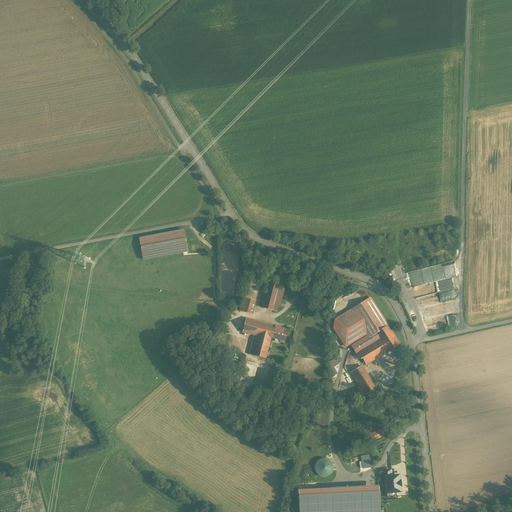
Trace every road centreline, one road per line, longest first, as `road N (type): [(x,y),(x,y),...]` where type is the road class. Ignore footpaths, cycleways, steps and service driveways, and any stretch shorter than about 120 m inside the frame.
road 1 (tertiary): [(411,342),(380,287),(248,232),(128,49),(83,0)]
road 2 (unknown): [(460,331),(465,145)]
road 3 (tertiary): [(431,511),(411,342)]
road 4 (track): [(275,511),(297,430),(284,369)]
